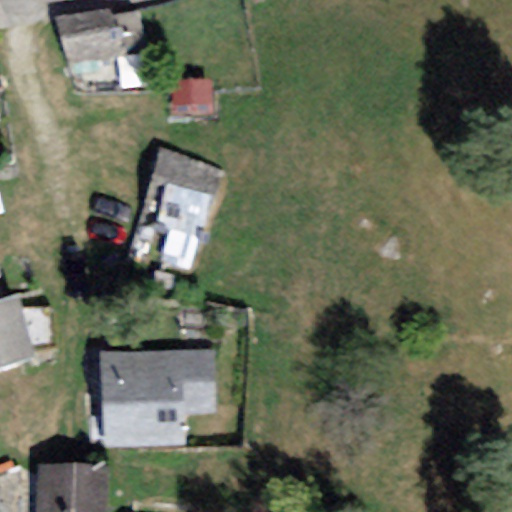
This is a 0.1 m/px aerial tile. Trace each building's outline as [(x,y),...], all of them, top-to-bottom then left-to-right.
[(139,8),(63,21),(76,97),(152,84),(139,8)] [(211,80),(172,82),(173,113),(212,112),(211,80)] [(224,174),(161,152),(126,254),(189,276),(224,174)] [(14,298),(0,302),(0,373),(34,362),(14,298)] [(214,350),(101,354),(104,451),(186,448),(185,415),(217,414),(214,350)] [(106,511),(109,468),(38,464),(35,511),(106,511)]
